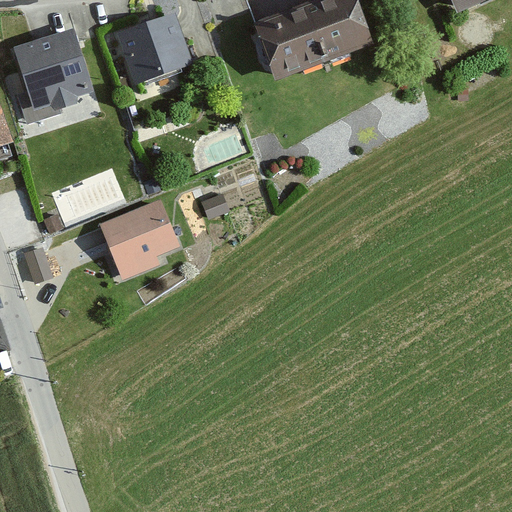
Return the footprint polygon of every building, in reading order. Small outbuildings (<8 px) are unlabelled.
[(346,0),(313,0),(244,26),(266,86),(365,49),(346,0)] [(440,0),(448,16),(484,0),(440,0)] [(172,15),(113,33),(129,83),(188,64),(172,15)] [(68,31),(6,51),(26,113),(87,93),(68,31)] [(0,122),(0,148),(8,146),(0,122)] [(157,200),(93,224),(114,280),(153,265),(150,258),(175,249),(157,200)] [(40,247),(21,253),(29,283),(49,278),(40,247)]
